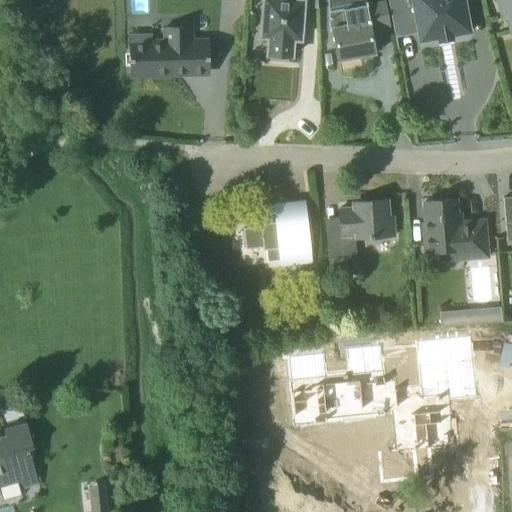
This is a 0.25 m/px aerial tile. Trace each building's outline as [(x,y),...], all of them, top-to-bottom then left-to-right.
[(301,40),(301,39),(304,0),(300,0),(263,0),(261,37),(268,38),(267,55),(271,55),(271,60),(287,61),(287,56),(292,57),(293,40),(301,40)] [(414,10),(418,33),(419,41),(437,38),(438,42),(453,39),(452,35),(470,32),(464,0),(388,0),(391,15),(414,10)] [(511,0),(496,0),(502,19),(506,17),(511,35),(511,34),(511,0)] [(360,56),(361,59),(371,57),(370,55),(375,54),(370,29),(389,26),(384,2),(367,5),(367,4),(328,11),(329,30),(333,29),(338,60),(360,56)] [(150,42),(131,42),(129,42),(129,43),(129,50),(130,53),(130,76),(155,76),(155,70),(208,68),(208,40),(191,41),(191,27),(165,28),(165,41),(152,42),(150,42)] [(511,196),(503,198),(507,241),(511,240),(511,196)] [(471,259),(488,257),(485,220),(459,223),(456,199),(424,202),(426,223),(423,223),(425,253),(470,250),(471,259)] [(352,203),(353,208),(339,209),(341,237),(355,236),(355,238),(395,235),(393,217),(389,217),(388,200),(352,203)] [(268,261),(280,260),(280,263),(310,259),(306,219),(260,224),(261,227),(243,229),(243,230),(241,231),(243,248),(246,247),(246,249),(263,247),(263,250),(267,250),(268,261)] [(355,240),(327,242),(328,258),(357,256),(355,240)] [(469,324),(502,322),(501,310),(468,312),(469,323),(469,324)] [(294,339),(252,343),(260,421),(296,418),(296,413),(353,407),(354,411),(364,410),(364,406),(372,405),(377,450),(372,450),(372,452),(380,452),(380,451),(397,449),(397,450),(402,449),(402,448),(410,447),(410,448),(414,448),(415,455),(417,454),(416,447),(443,445),(443,444),(447,443),(444,416),(440,417),(439,404),(438,404),(437,392),(470,389),(463,319),(399,325),(404,376),(376,379),(375,370),(363,371),(359,329),(319,334),(321,360),(296,362),(294,339)] [(0,492),(0,487),(18,482),(20,488),(38,483),(28,449),(33,447),(26,424),(4,431),(6,437),(0,438),(0,494),(1,494),(0,492)] [(108,511),(107,495),(90,497),(90,511),(108,511)]
